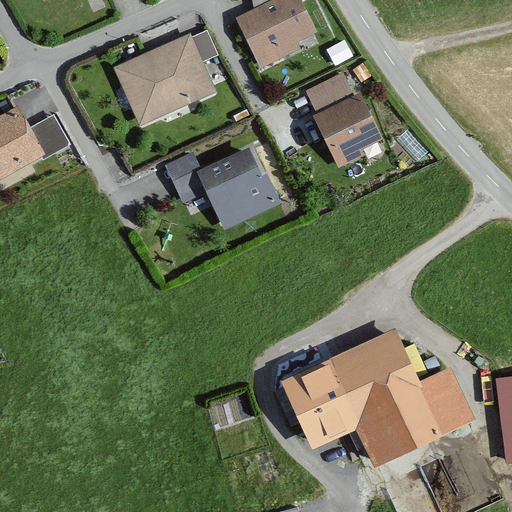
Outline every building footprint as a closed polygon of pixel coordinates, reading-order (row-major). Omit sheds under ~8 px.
[(299,0),(256,0),(228,13),(254,69),(299,49),(295,40),(314,31),(299,0)] [(204,27),(114,67),(139,124),(213,91),(199,59),(215,52),(204,27)] [(345,63),(297,86),(336,168),(365,154),(362,147),(382,137),(345,63)] [(16,103),(0,111),(0,176),(63,141),(49,115),(29,126),(16,103)] [(187,150),(161,163),(179,202),(202,191),(220,230),(278,203),(250,144),(196,169),(187,150)] [(472,424),(447,371),(418,385),(392,330),(279,384),(312,453),(355,433),(374,471),(472,424)] [(511,465),(511,380),(490,383),(502,467),(511,465)] [(300,511),(298,502),(269,509),(270,511),(300,511)]
